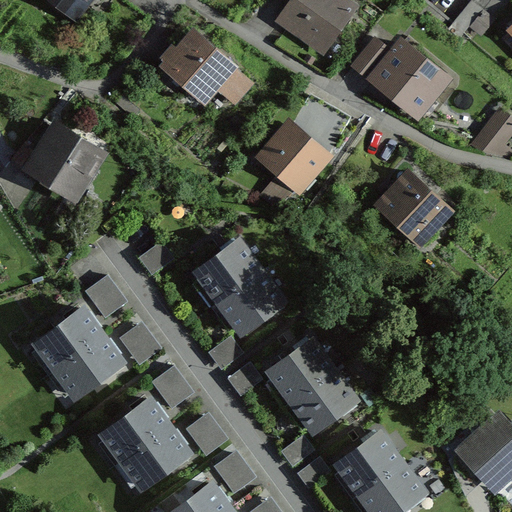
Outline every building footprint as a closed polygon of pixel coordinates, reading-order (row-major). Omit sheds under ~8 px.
[(46,0),(76,22),(88,6),(96,11),(104,0),(46,0)] [(324,56),(360,6),(351,0),(280,0),(287,5),(275,22),(324,56)] [(469,27),(490,0),(470,0),(448,29),(460,38),(469,27)] [(511,0),(490,0),(469,27),(482,38),(511,0)] [(501,39),(511,50),(511,23),(505,30),(507,33),(501,39)] [(193,27),(175,47),(171,44),(159,59),(163,62),(158,67),(163,71),(156,79),(177,97),(184,88),(205,106),(218,92),(235,106),(254,83),(237,69),(239,66),(193,27)] [(453,79),(400,36),(389,49),(373,36),(349,66),(417,122),(453,79)] [(350,116),(309,94),(296,118),(337,140),(350,116)] [(511,115),(500,106),(470,145),(478,151),(496,155),(511,134),(511,115)] [(254,157),(275,175),(258,195),(278,212),(295,192),(300,196),(334,156),(288,118),(254,157)] [(77,205),(109,153),(53,119),(21,172),(77,205)] [(421,249),(455,211),(407,168),(373,205),(421,249)] [(240,236),(191,272),(198,281),(194,284),(212,308),(265,269),(240,236)] [(174,258),(161,241),(138,258),(150,275),(174,258)] [(289,302),(265,269),(212,308),(230,333),(234,330),(240,338),(289,302)] [(85,291),(105,317),(128,300),(108,274),(85,291)] [(31,343),(35,349),(30,352),(48,376),(107,334),(85,304),(31,343)] [(119,337),(139,364),(162,347),(142,320),(119,337)] [(107,334),(48,376),(66,400),(70,397),(74,403),(128,364),(107,334)] [(313,335),(264,371),(271,380),(266,383),(284,407),(338,368),(313,335)] [(244,353),(231,336),(208,353),(221,370),(244,353)] [(263,378),(250,361),(227,378),(239,396),(263,378)] [(152,382),(171,409),(195,392),(175,365),(152,382)] [(362,401),(338,368),(284,407),(303,432),(307,429),(313,437),(362,401)] [(97,434),(101,440),(97,443),(115,467),(173,425),(151,395),(97,434)] [(448,459),(465,497),(482,482),(493,495),(511,478),(511,421),(511,422),(499,409),(453,449),(456,452),(448,459)] [(186,428),(205,455),(228,438),(209,411),(186,428)] [(173,425),(115,467),(132,491),(137,488),(141,494),(195,454),(173,425)] [(382,427),(333,463),(339,472),(335,476),(353,500),(406,461),(382,427)] [(315,449),(302,432),(279,449),(291,466),(315,449)] [(214,467),(234,493),(257,477),(237,450),(214,467)] [(333,473),(320,456),(297,473),(309,490),(333,473)] [(405,511),(431,493),(406,461),(353,500),(361,511),(405,511)] [(168,511),(231,511),(235,509),(213,480),(168,511)] [(248,511),(282,511),(271,496),(248,511)]
